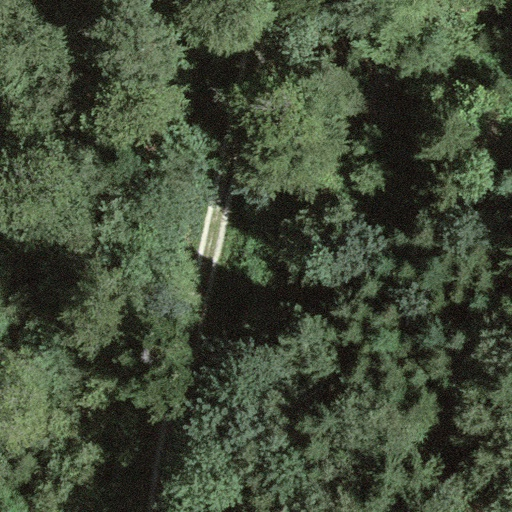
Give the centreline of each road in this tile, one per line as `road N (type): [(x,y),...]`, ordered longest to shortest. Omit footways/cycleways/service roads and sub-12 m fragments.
road 1 (track): [(153,511),(261,0)]
road 2 (track): [(0,111),(104,0)]
